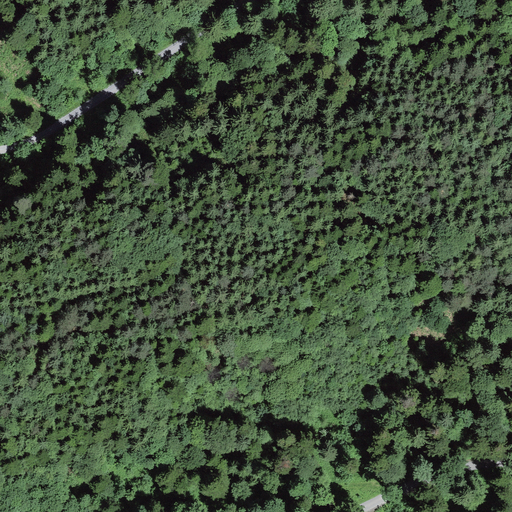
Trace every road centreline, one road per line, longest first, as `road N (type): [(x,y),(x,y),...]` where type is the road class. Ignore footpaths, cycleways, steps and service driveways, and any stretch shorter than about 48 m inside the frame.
road 1 (track): [(0,149),(65,121),(253,0)]
road 2 (track): [(427,481),(274,493),(200,511)]
road 3 (track): [(359,511),(449,471),(511,459)]
